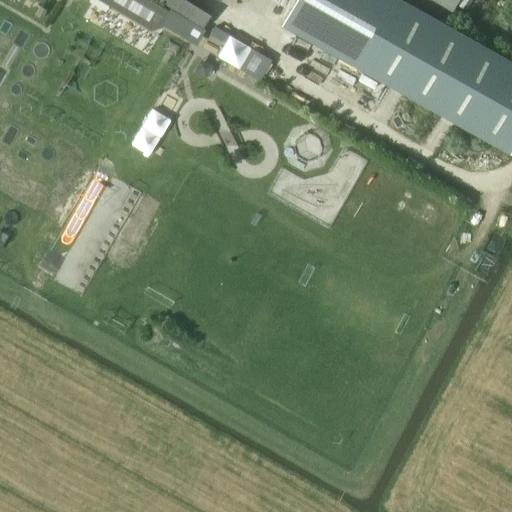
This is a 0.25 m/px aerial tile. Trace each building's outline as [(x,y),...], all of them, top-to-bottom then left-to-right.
[(158,0),(99,0),(151,30),(163,26),(173,9),(158,0)] [(158,0),(173,9),(203,28),(210,17),(183,0),(158,0)] [(511,146),(511,60),(404,0),(296,0),(283,24),(510,151),(511,146)] [(412,0),(447,19),(457,0),(412,0)] [(173,9),(163,26),(189,41),(196,40),(203,28),(173,9)] [(143,26),(131,46),(150,57),(161,36),(143,26)] [(229,35),(217,56),(239,68),(251,48),(229,35)] [(251,48),(239,68),(259,80),(271,60),(251,48)] [(175,113),(181,103),(169,95),(163,105),(175,113)] [(151,107),(133,148),(155,158),(173,116),(151,107)] [(63,279),(94,285),(99,254),(68,249),(63,279)]
